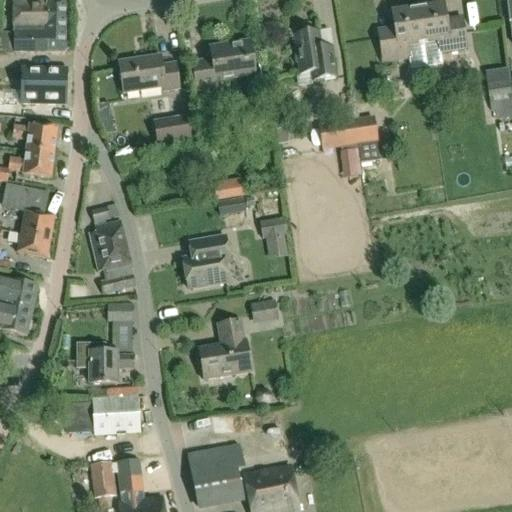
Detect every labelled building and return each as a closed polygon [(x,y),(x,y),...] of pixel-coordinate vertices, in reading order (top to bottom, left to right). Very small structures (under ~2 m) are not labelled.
[(13,36),(0,35),(0,50),(10,51),(13,54),(65,54),(65,3),(12,3),(12,34),(13,34),(13,36)] [(417,10),(422,45),(437,43),(439,55),(467,51),(463,26),(446,29),(443,6),(417,10)] [(407,48),(422,45),(417,10),(391,14),(395,37),(378,39),(382,64),(409,59),(407,48)] [(293,37),(299,77),(310,75),(311,82),(336,79),(332,53),(321,55),(318,33),(293,37)] [(249,44),(209,50),(211,62),(191,65),(195,92),(217,89),(216,83),(254,77),(249,44)] [(159,58),(118,64),(123,96),(163,90),(163,93),(179,91),(175,65),(161,68),(159,58)] [(64,107),(65,88),(65,70),(21,69),(20,106),(64,107)] [(487,88),(491,113),(511,110),(511,106),(509,85),(487,88)] [(95,124),(109,122),(105,92),(91,94),(95,124)] [(358,152),(360,165),(379,162),(374,119),(359,121),(357,106),(351,107),(353,122),(357,147),(358,152)] [(189,119),(154,124),(157,147),(193,142),(189,119)] [(0,120),(0,132),(7,133),(8,122),(0,120)] [(321,153),(357,147),(353,122),(318,127),(321,153)] [(27,142),(25,152),(53,156),(56,131),(28,128),(28,130),(13,128),(11,140),(27,142)] [(203,159),(200,144),(187,146),(190,168),(204,166),(203,159)] [(9,161),(8,173),(23,174),(22,177),(50,181),(53,156),(25,152),(24,163),(9,161)] [(361,178),(360,165),(358,152),(340,154),(343,181),(361,178)] [(214,185),(216,201),(242,198),(240,181),(214,185)] [(25,213),(17,255),(46,260),(54,218),(42,216),(46,196),(7,189),(3,209),(25,213)] [(100,196),(102,208),(117,205),(115,193),(100,196)] [(237,210),(252,209),(251,198),(236,200),(237,210)] [(93,225),(118,218),(115,206),(90,213),(93,225)] [(284,220),(259,224),(262,242),(287,237),(284,220)] [(131,271),(120,223),(95,229),(96,234),(89,235),(88,235),(97,274),(98,274),(102,273),(105,283),(100,284),(102,296),(135,288),(130,271),(131,271)] [(186,294),(229,287),(226,266),(231,265),(226,236),(187,243),(189,250),(187,251),(189,258),(180,260),(186,294)] [(87,285),(88,274),(73,273),(73,285),(87,285)] [(0,305),(32,313),(37,288),(0,279),(0,305)] [(274,302),(250,306),(253,326),(278,322),(274,302)] [(26,337),(32,313),(0,305),(0,332),(26,339),(27,337),(26,337)] [(131,323),(131,307),(107,308),(107,324),(131,323)] [(202,382),(251,374),(246,344),(244,344),(240,323),(217,327),(220,348),(197,352),(202,382)] [(134,355),(134,344),(110,344),(110,354),(134,355)] [(116,371),(118,371),(118,357),(116,357),(116,355),(105,355),(105,346),(77,346),(77,370),(90,370),(90,386),(116,386),(116,371)] [(0,364),(0,377),(8,384),(14,376),(0,364)] [(266,391),(258,392),(255,400),(261,407),(269,405),(272,397),(266,391)] [(91,400),(94,439),(140,436),(138,397),(91,400)] [(244,471),(239,447),(187,457),(192,482),(244,471)] [(138,461),(116,464),(118,479),(120,498),(143,495),(140,476),(138,461)] [(89,468),(93,501),(115,498),(111,465),(89,468)] [(249,511),(297,511),(289,469),(243,478),(249,511)] [(164,511),(163,500),(117,505),(118,511),(164,511)]
